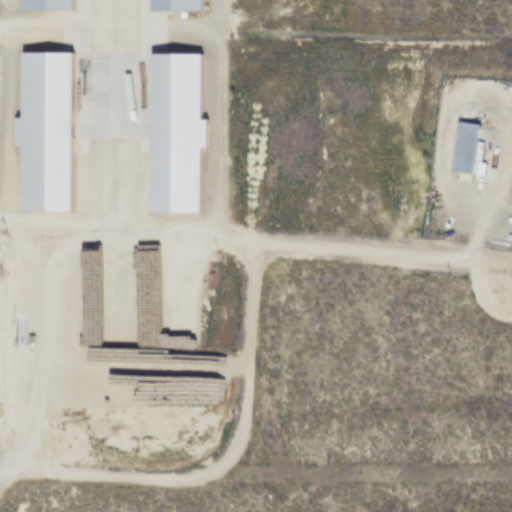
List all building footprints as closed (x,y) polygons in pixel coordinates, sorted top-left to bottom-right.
[(70,0),(70,10),(22,9),(22,0),(70,0)] [(194,0),(194,9),(146,9),(146,0),(194,0)] [(21,52),(70,52),(69,211),(21,211),(21,145),(15,145),(16,117),(21,117),(21,52)] [(195,119),(199,119),(199,147),(194,147),(194,212),(146,212),(146,53),(195,53),(195,119)] [(473,142),(482,143),(480,161),(471,160),(471,163),(475,163),(473,176),(466,175),(447,172),(452,123),(475,126),(473,142)] [(141,346),(197,349),(199,304),(162,303),(163,284),(144,283),(141,346)] [(17,323),(21,323),(26,323),(26,349),(22,349),(17,349),(17,323)]
